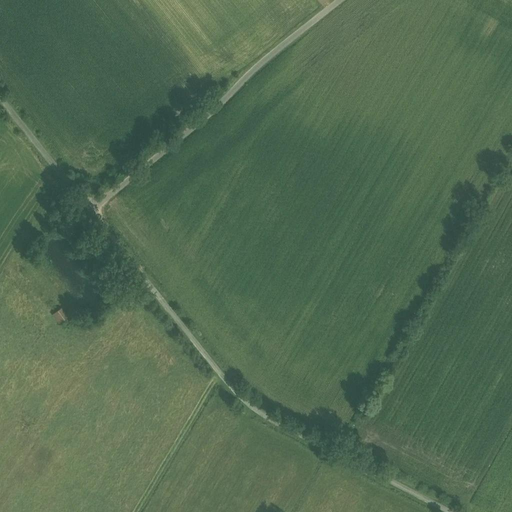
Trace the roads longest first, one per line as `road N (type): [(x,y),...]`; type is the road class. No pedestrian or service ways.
road 1 (unclassified): [(88,209),(254,409),(449,511)]
road 2 (unclassified): [(340,0),(88,209)]
road 3 (unclassified): [(88,209),(0,98)]
